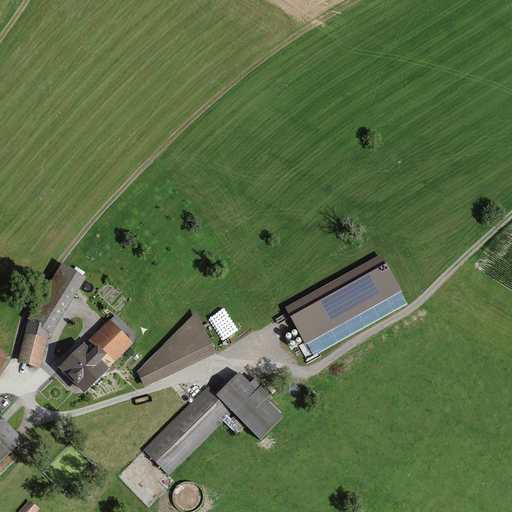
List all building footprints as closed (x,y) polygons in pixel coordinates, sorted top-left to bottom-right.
[(382,255),(286,307),(306,343),(402,291),(382,255)] [(81,280),(61,267),(28,321),(48,334),(81,280)] [(211,355),(194,314),(137,375),(141,379),(134,386),(140,392),(211,355)] [(128,347),(105,324),(57,371),(80,395),(128,347)] [(215,397),(208,390),(145,453),(168,475),(230,413),(258,441),(280,419),(236,376),(215,397)] [(0,457),(21,436),(0,415),(0,457)] [(36,511),(37,511),(29,503),(21,511),(36,511)]
